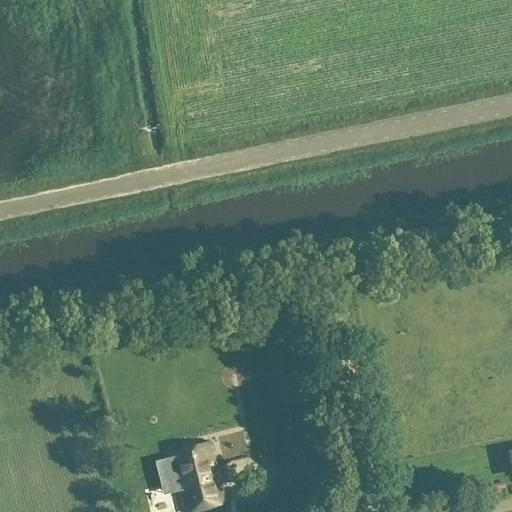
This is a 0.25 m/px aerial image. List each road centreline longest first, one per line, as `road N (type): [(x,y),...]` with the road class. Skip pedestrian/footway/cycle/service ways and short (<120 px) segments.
road 1 (unclassified): [(0,213),(511,107)]
road 2 (track): [(0,323),(511,219)]
road 3 (unclassified): [(374,511),(343,357)]
